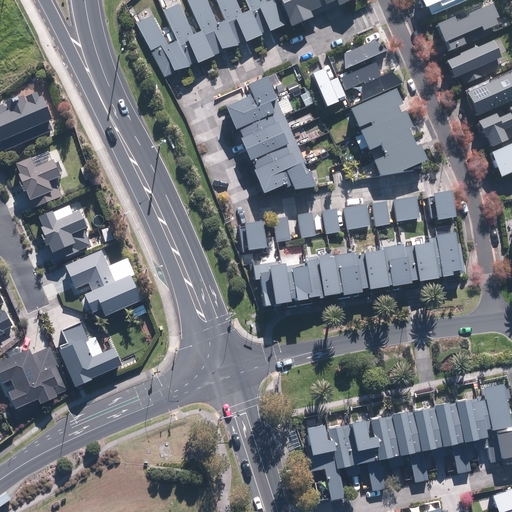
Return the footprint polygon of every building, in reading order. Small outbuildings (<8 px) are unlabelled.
[(202,0),(187,0),(186,1),(211,58),(223,53),(222,51),(235,49),(223,23),(214,26),(202,0)] [(233,0),(214,0),(235,47),(242,44),(242,45),(259,38),(248,13),(239,16),(232,1),(233,0)] [(243,0),(259,36),(266,33),(267,35),(285,27),(273,1),(264,5),(261,0),(243,0)] [(317,10),(312,0),(272,0),(273,1),(287,30),(308,22),(306,15),(317,10)] [(355,0),(318,0),(322,8),(332,4),(335,9),(356,0),(355,0)] [(429,6),(433,14),(466,0),(422,0),(426,7),(429,6)] [(438,24),(451,51),(468,43),(464,34),(482,26),(484,31),(500,24),(497,18),(501,16),(495,2),(469,14),(470,16),(458,22),(455,16),(438,24)] [(177,6),(163,12),(188,70),(211,59),(200,34),(191,38),(177,6)] [(150,18),(135,25),(162,80),(174,74),(173,73),(187,70),(174,44),(165,49),(150,18)] [(461,75),(465,84),(501,69),(496,59),(501,57),(494,40),(478,46),(478,45),(462,52),(463,55),(448,61),(455,77),(461,75)] [(343,72),(384,53),(373,42),(342,55),(343,72)] [(360,103),(401,85),(390,74),(379,78),(378,77),(379,76),(374,65),(339,79),(344,91),(362,83),(363,85),(360,87),(360,103)] [(320,72),(307,78),(322,110),(334,105),(333,102),(344,97),(335,79),(325,83),(320,72)] [(511,72),(468,92),(478,115),(511,100),(511,72)] [(267,95),(261,81),(243,88),(248,99),(221,110),(231,135),(235,133),(238,141),(236,142),(245,165),(248,164),(251,172),(248,174),(258,198),(282,188),(283,191),(287,189),(289,194),(311,191),(305,176),(300,178),(295,165),(302,163),(283,117),(280,118),(270,94),(267,95)] [(390,93),(346,112),(354,131),(366,126),(367,129),(356,134),(364,154),(367,152),(372,163),(369,164),(376,180),(398,177),(397,175),(421,164),(414,148),(411,150),(403,132),(407,130),(400,115),(395,117),(392,110),(397,108),(390,93)] [(39,100),(37,101),(34,95),(22,100),(25,105),(23,106),(20,99),(0,107),(0,148),(3,154),(51,134),(47,124),(49,123),(39,100)] [(492,147),(509,139),(505,129),(511,126),(511,106),(510,108),(511,112),(499,118),(497,113),(478,122),(485,138),(488,137),(492,147)] [(511,143),(484,156),(496,182),(511,174),(511,143)] [(50,163),(32,171),(28,161),(13,168),(17,178),(14,179),(17,186),(15,186),(19,197),(23,195),(30,211),(61,198),(54,182),(57,181),(50,163)] [(87,166),(79,169),(84,183),(92,180),(87,166)] [(451,221),(446,194),(429,197),(433,224),(451,221)] [(417,221),(413,198),(391,202),(395,225),(417,221)] [(387,226),(383,203),(370,205),(374,229),(387,226)] [(367,228),(364,206),(342,210),(345,231),(367,228)] [(338,234),(334,210),(320,212),(325,237),(338,234)] [(76,214),(53,224),(49,215),(35,221),(39,230),(37,231),(40,237),(38,238),(42,248),(46,247),(53,263),(89,247),(82,231),(84,230),(76,214)] [(313,238),(309,214),(295,216),(300,240),(313,238)] [(289,242),(285,219),(271,221),(275,244),(289,242)] [(262,251),(258,224),(241,227),(245,254),(262,251)] [(109,228),(100,231),(104,244),(113,241),(109,228)] [(456,277),(449,236),(427,240),(435,280),(456,277)] [(434,281),(427,246),(400,251),(407,286),(434,281)] [(405,287),(398,247),(378,251),(385,291),(405,287)] [(63,268),(73,290),(88,284),(92,293),(80,298),(88,316),(98,311),(101,320),(138,303),(127,279),(133,276),(126,259),(107,267),(100,251),(63,268)] [(384,290),(377,254),(351,259),(358,295),(384,290)] [(349,255),(330,259),(337,299),(356,295),(349,255)] [(329,259),(311,262),(318,300),(336,297),(329,259)] [(284,306),(277,263),(250,268),(252,282),(256,282),(261,310),(284,306)] [(309,264),(279,269),(286,306),(316,301),(309,264)] [(0,330),(15,324),(0,293),(0,330)] [(146,315),(143,306),(128,312),(132,321),(146,315)] [(59,332),(65,345),(58,347),(60,352),(56,353),(71,389),(88,382),(88,381),(118,368),(111,351),(88,360),(81,344),(87,342),(79,323),(59,332)] [(67,391),(48,349),(29,357),(27,352),(0,363),(0,385),(9,382),(12,391),(5,394),(12,411),(35,401),(37,407),(55,399),(54,397),(67,391)] [(479,398),(486,434),(507,430),(498,386),(477,390),(479,398)] [(449,404),(458,447),(464,446),(488,441),(486,434),(479,398),(449,404)] [(458,447),(449,404),(429,408),(437,451),(448,449),(458,447)] [(437,451),(429,408),(408,412),(416,455),(420,454),(437,451)] [(416,455),(408,412),(386,417),(395,459),(406,457),(416,455)] [(395,459),(386,417),(365,421),(374,464),(379,463),(395,459)] [(343,425),(351,468),(363,466),(374,464),(365,421),(343,425)] [(330,472),(336,471),(351,468),(343,425),(322,429),(330,472)] [(330,472),(322,429),(298,434),(305,474),(319,471),(321,481),(311,483),(315,504),(342,499),(336,471),(330,472)] [(493,447),(484,449),(488,468),(511,462),(511,432),(491,436),(493,447)] [(458,447),(448,449),(454,475),(470,472),(464,446),(458,447)] [(416,455),(406,457),(412,484),(426,482),(420,454),(416,455)] [(384,491),(379,463),(374,464),(363,466),(369,494),(384,491)] [(511,511),(511,488),(486,497),(491,511),(511,511)]
